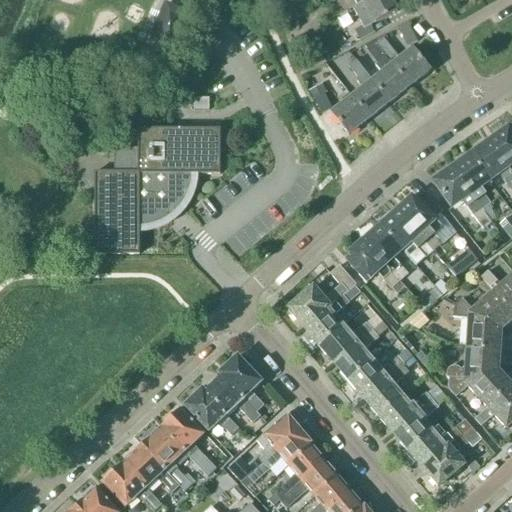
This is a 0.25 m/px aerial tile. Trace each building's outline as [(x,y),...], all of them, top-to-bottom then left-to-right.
[(398,13),(390,0),(372,0),(355,10),(364,28),(354,33),(358,42),(374,35),(370,27),(398,13)] [(173,49),(188,16),(166,7),(151,39),(173,49)] [(288,34),(298,30),(293,15),(283,19),(288,34)] [(305,35),(291,41),(297,57),(312,52),(305,35)] [(373,43),(410,89),(430,73),(412,51),(400,60),(382,38),(373,43)] [(390,105),(410,89),(373,43),(364,48),(368,52),(366,53),(376,65),(375,67),(381,75),(372,82),(390,105)] [(357,82),(366,75),(356,62),(347,69),(357,82)] [(369,121),(390,105),(372,82),(351,99),(369,121)] [(322,85),(308,92),(312,101),(313,101),(314,100),(324,95),(326,94),(322,85)] [(322,115),(331,111),(324,95),(314,100),(322,115)] [(349,137),(369,121),(351,99),(331,115),(349,137)] [(488,143),(511,175),(511,135),(508,130),(505,132),(502,131),(496,135),(496,138),(488,143)] [(220,176),(220,131),(138,131),(138,153),(116,153),(116,174),(95,174),(95,256),(140,256),(140,230),(145,229),(150,228),(155,227),(159,225),(164,223),(168,221),(172,218),(176,215),(178,212),(181,209),(183,206),(186,202),(188,198),(190,194),(191,189),(192,185),(193,181),(193,176),(220,176)] [(510,191),(511,189),(511,175),(488,143),(482,148),(478,148),(473,152),(472,155),(470,157),(489,183),(499,176),(510,191)] [(481,212),(490,205),(479,190),(489,183),(470,157),(468,158),(465,158),(459,162),(459,165),(450,171),(481,212)] [(482,231),(491,225),(481,212),(450,171),(444,175),(441,174),(436,178),(435,182),(432,183),(451,210),(462,202),(473,217),(482,231)] [(433,253),(432,253),(441,263),(444,266),(452,260),(440,246),(427,230),(438,220),(430,212),(428,213),(415,199),(414,200),(410,199),(404,205),(405,208),(398,214),(433,253)] [(425,260),(432,253),(433,253),(398,214),(392,220),(388,219),(379,227),(402,252),(411,244),(425,260)] [(511,242),(511,241),(511,218),(511,217),(499,228),(511,242)] [(392,261),(402,252),(379,227),(370,235),(370,239),(364,245),(404,290),(412,284),(406,276),(392,261)] [(397,296),(404,290),(364,245),(358,250),(354,249),(348,255),(348,258),(346,260),(360,275),(358,276),(366,285),(377,275),(391,290),(392,289),(397,296)] [(470,247),(448,264),(457,275),(478,258),(470,247)] [(306,329),(355,287),(339,268),(329,276),(339,287),(323,302),(313,290),(287,312),(296,322),(300,321),(306,329)] [(511,277),(501,287),(487,273),(481,280),(493,294),(494,293),(511,314),(511,277)] [(440,281),(433,287),(434,289),(442,297),(449,291),(440,281)] [(318,349),(344,327),(335,316),(349,305),(348,304),(359,292),(355,287),(306,329),(312,335),(310,339),(318,349)] [(434,289),(423,299),(430,307),(442,297),(434,289)] [(511,314),(494,293),(493,294),(472,312),(461,301),(454,308),(500,332),(506,326),(508,326),(511,322),(511,314)] [(454,308),(452,319),(468,321),(466,350),(499,353),(500,342),(499,340),(500,332),(454,308)] [(418,332),(429,323),(421,315),(408,326),(418,332)] [(336,363),(372,333),(381,324),(375,317),(366,325),(352,337),(344,327),(318,349),(325,357),(330,356),(336,363)] [(348,384),(374,362),(365,351),(378,340),(372,333),(336,363),(342,370),(340,374),(348,384)] [(499,363),(499,353),(466,350),(464,367),(461,371),(459,369),(457,368),(453,367),(449,369),(447,371),(446,375),(446,379),(448,380),(447,391),(497,374),(497,365),(499,363)] [(367,400),(412,361),(405,352),(382,372),(374,362),(348,384),(355,392),(360,392),(367,400)] [(422,352),(415,357),(426,372),(433,367),(422,352)] [(220,374),(257,414),(264,407),(251,394),(261,385),(239,361),(234,360),(220,374)] [(378,419),(404,397),(395,386),(408,375),(408,374),(417,366),(412,361),(367,400),(371,405),(370,410),(378,419)] [(256,414),(257,414),(220,374),(219,375),(220,377),(212,384),(209,383),(204,388),(205,390),(203,392),(203,393),(228,418),(240,407),(243,411),(240,413),(249,422),(257,416),(256,414)] [(487,411),(511,390),(510,388),(509,386),(505,381),(502,380),(497,374),(447,391),(454,400),(466,390),(487,411)] [(396,434),(442,396),(434,387),(412,407),(404,397),(378,419),(385,427),(389,427),(396,434)] [(511,390),(487,411),(493,418),(505,430),(511,423),(511,390)] [(203,393),(203,392),(202,391),(184,408),(208,434),(218,425),(231,438),(238,431),(227,419),(228,418),(203,393)] [(408,454),(434,432),(424,421),(438,410),(437,409),(447,401),(442,396),(396,434),(401,440),(400,445),(408,454)] [(216,471),(193,447),(204,436),(181,411),(178,413),(175,413),(169,418),(169,422),(161,429),(185,455),(184,455),(207,479),(216,471)] [(483,413),(474,421),(481,429),(491,421),(483,413)] [(252,475),(299,432),(293,425),(295,423),(289,417),(288,419),(286,417),(262,438),(270,447),(259,456),(260,456),(246,468),(252,474),(252,475)] [(426,469),(472,430),(464,422),(441,442),(434,432),(408,454),(415,463),(419,462),(426,469)] [(161,429),(142,447),(177,484),(185,493),(192,486),(177,470),(173,465),(184,455),(185,455),(161,429)] [(472,430),(426,469),(431,475),(429,480),(437,489),(463,467),(454,456),(477,437),(472,430)] [(288,469),(312,448),(311,448),(312,448),(310,446),(312,444),(307,438),(305,439),(299,432),(252,475),(252,474),(249,477),(249,478),(241,485),(251,497),(260,489),(255,483),(271,469),(281,460),(288,469)] [(169,492),(175,486),(177,484),(142,447),(122,466),(146,491),(158,479),(169,492)] [(279,503),(324,463),(312,448),(288,469),(295,477),(267,502),(274,509),(279,504),(279,503)] [(314,500),(338,479),(324,463),(279,503),(279,504),(286,511),(290,507),(307,491),(314,500)] [(474,463),(467,469),(473,475),(479,469),(474,463)] [(146,491),(122,466),(113,474),(110,474),(105,479),(104,482),(102,485),(125,510),(140,496),(143,500),(142,502),(150,510),(157,504),(146,491)] [(243,471),(235,478),(241,485),(249,478),(243,471)] [(328,511),(349,493),(338,479),(314,500),(320,506),(313,511),(328,511)] [(238,504),(245,498),(236,488),(229,494),(238,504)] [(79,511),(116,511),(96,490),(93,493),(90,493),(84,498),(84,501),(76,508),(79,511)] [(357,511),(362,508),(362,507),(349,493),(328,511),(357,511)]
